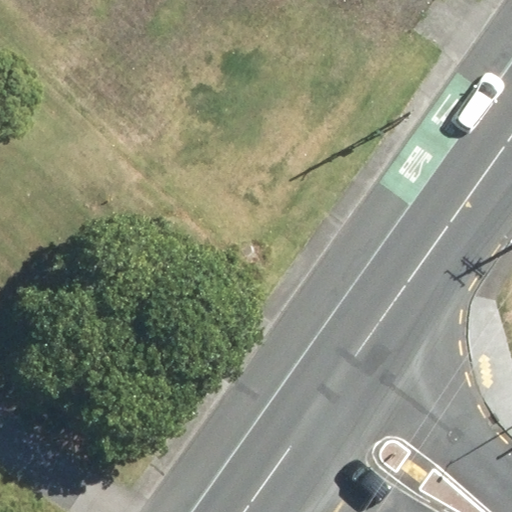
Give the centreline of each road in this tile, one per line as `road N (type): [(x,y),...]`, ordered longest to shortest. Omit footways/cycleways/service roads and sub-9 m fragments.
road 1 (secondary): [(325,416),(511,141)]
road 2 (residential): [(325,416),(461,511)]
